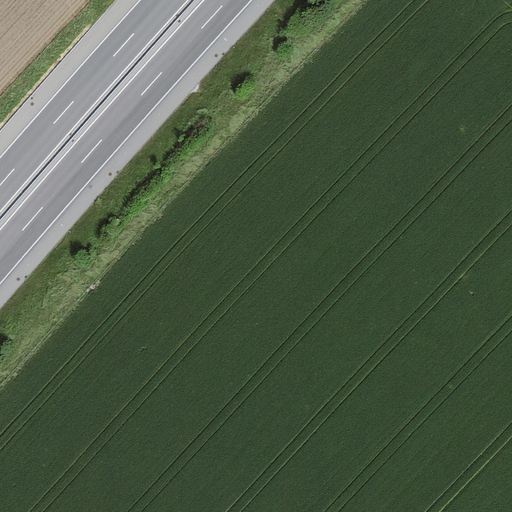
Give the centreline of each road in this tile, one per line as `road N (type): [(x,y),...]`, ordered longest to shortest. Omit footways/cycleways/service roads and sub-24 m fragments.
road 1 (motorway): [(0,256),(227,0)]
road 2 (motorway): [(163,0),(0,184)]
